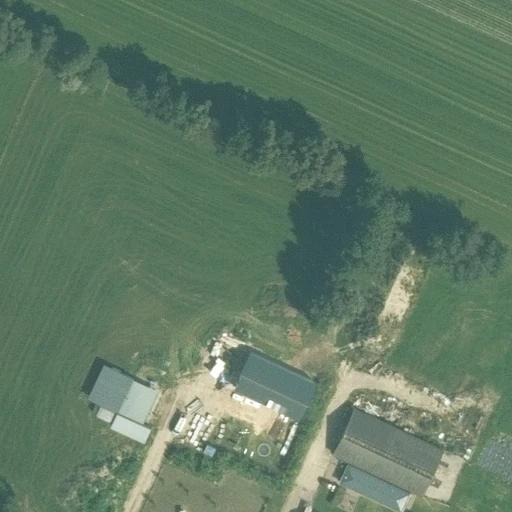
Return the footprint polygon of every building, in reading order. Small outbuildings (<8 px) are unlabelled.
[(208,340),(158,316),(146,341),(166,351),(163,358),(183,367),(186,360),(197,365),(208,340)] [(296,376),(280,411),(305,423),(322,387),(296,376)] [(355,409),(334,454),(422,495),(443,450),(355,409)] [(238,439),(211,510),(201,506),(199,511),(273,511),(293,460),(238,439)] [(168,511),(188,459),(152,446),(127,511),(168,511)] [(395,511),(404,495),(343,466),(334,483),(395,511)]
